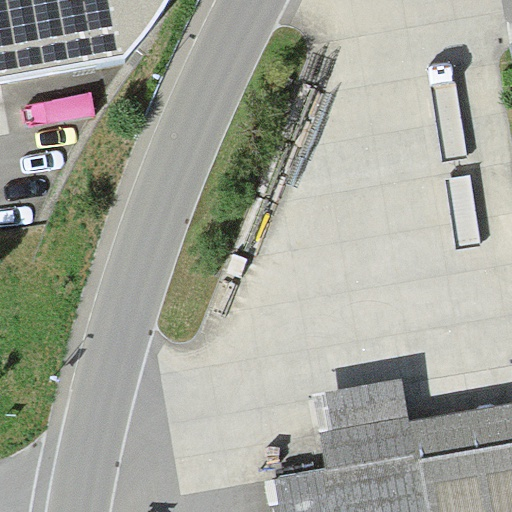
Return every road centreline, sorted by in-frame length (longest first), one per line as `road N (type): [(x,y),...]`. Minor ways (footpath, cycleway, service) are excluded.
road 1 (tertiary): [(74,511),(151,211),(209,66),(248,0)]
road 2 (unknown): [(110,349),(235,393),(511,352)]
